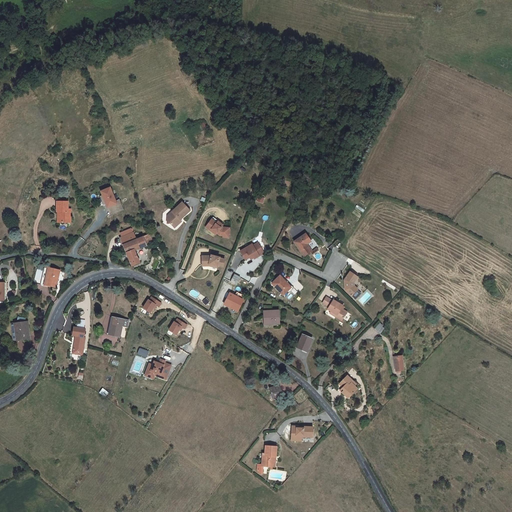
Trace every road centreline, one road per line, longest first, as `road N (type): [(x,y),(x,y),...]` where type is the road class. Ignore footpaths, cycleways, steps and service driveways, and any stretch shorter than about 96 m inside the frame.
road 1 (tertiary): [(390,511),(338,423),(299,379),(124,272)]
road 2 (tertiary): [(124,272),(93,276),(69,292),(32,374),(0,402)]
road 3 (residential): [(0,258),(72,256),(124,272)]
